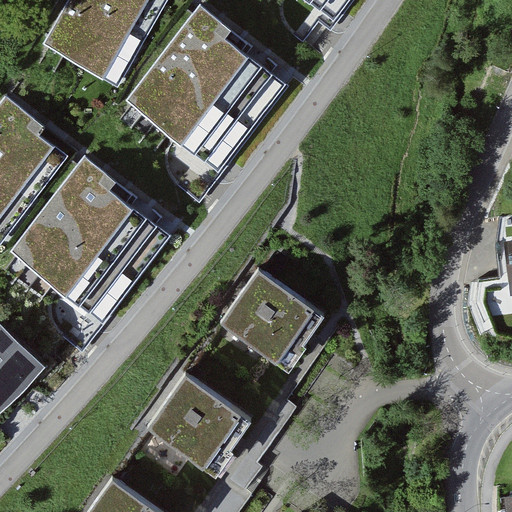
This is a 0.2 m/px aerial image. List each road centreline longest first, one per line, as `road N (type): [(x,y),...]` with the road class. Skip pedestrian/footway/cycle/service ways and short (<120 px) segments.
road 1 (residential): [(396,0),(124,343),(0,475)]
road 2 (residential): [(491,401),(445,346),(445,293),(458,234),(511,109)]
